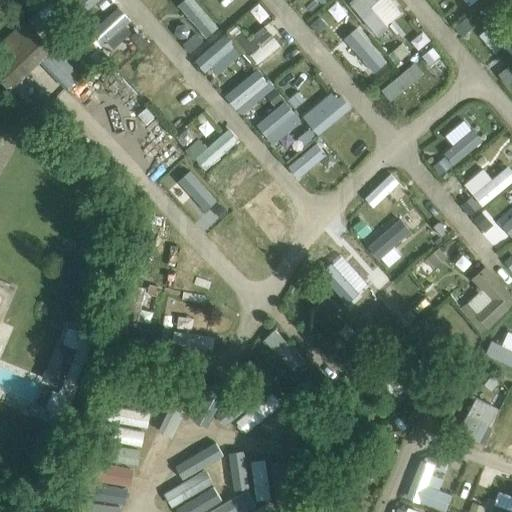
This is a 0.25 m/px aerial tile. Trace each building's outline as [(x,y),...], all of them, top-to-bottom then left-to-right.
[(183,0),(179,4),(208,36),(221,25),(198,0),(183,0)] [(352,0),(351,2),(377,34),(404,13),(393,0),(352,0)] [(89,31),(102,45),(132,19),(119,4),(89,31)] [(484,21),(511,51),(511,30),(494,11),(484,21)] [(42,19),(37,12),(29,17),(34,25),(42,19)] [(0,41),(0,77),(12,90),(54,48),(24,18),(0,41)] [(260,61),(282,43),(266,23),(243,41),(260,61)] [(358,26),(345,38),(376,72),(390,60),(358,26)] [(213,64),(219,72),(244,51),(228,31),(196,58),(206,70),(213,64)] [(473,37),(481,50),(490,44),(482,32),(473,37)] [(140,35),(134,41),(140,48),(147,41),(140,35)] [(392,52),(400,61),(409,53),(401,44),(392,52)] [(416,59),(382,88),(393,100),(426,71),(416,59)] [(129,77),(135,70),(129,64),(122,70),(129,77)] [(274,88),(265,95),(273,104),(282,97),(274,88)] [(336,88),(304,114),(319,134),(352,108),(336,88)] [(302,98),(297,92),(290,98),(295,104),(302,98)] [(286,98),(257,123),(275,143),(304,119),(286,98)] [(444,175),(484,140),(464,118),(451,130),(459,139),(433,163),(444,175)] [(188,146),(204,168),(242,141),(232,127),(206,145),(200,137),(188,146)] [(297,137),(302,144),(314,134),(308,128),(297,137)] [(318,139),(288,164),(299,178),(329,153),(318,139)] [(481,204),(511,183),(511,166),(510,164),(491,176),(486,168),(466,181),(481,204)] [(390,171),(364,196),(373,206),(400,181),(390,171)] [(282,217),(283,216),(264,193),(245,208),(274,245),(293,231),(282,217)] [(511,204),(496,219),(511,235),(511,204)] [(471,219),(482,232),(491,225),(480,212),(471,219)] [(379,257),(414,230),(403,217),(369,244),(379,257)] [(362,218),(352,227),(363,238),(372,229),(362,218)] [(424,259),(432,268),(445,256),(438,247),(424,259)] [(497,299),(478,316),(487,326),(511,302),(511,290),(487,264),(475,276),(497,299)] [(170,290),(173,280),(163,277),(160,287),(170,290)] [(482,285),(468,301),(481,313),(495,297),(482,285)] [(225,306),(230,312),(237,305),(232,299),(225,306)] [(275,325),(264,335),(296,371),(307,361),(275,325)] [(191,343),(213,346),(215,337),(192,334),(191,343)] [(76,381),(88,351),(62,340),(58,339),(43,376),(63,384),(60,391),(53,388),(46,406),(53,409),(50,417),(64,422),(80,382),(76,381)] [(483,384),(490,390),(498,380),(491,374),(483,384)] [(236,420),(247,431),(254,424),(268,439),(298,411),(286,399),(281,404),(267,390),(236,420)] [(163,396),(156,432),(171,435),(179,399),(163,396)] [(462,428),(480,439),(499,408),(481,397),(462,428)] [(125,409),(122,422),(149,426),(151,413),(125,409)] [(302,415),(282,429),(290,440),(309,427),(302,415)] [(511,419),(503,443),(511,446),(511,419)] [(124,431),(123,443),(142,444),(142,432),(124,431)] [(225,442),(208,445),(216,491),(250,485),(243,449),(227,452),(225,442)] [(253,498),(269,497),(267,455),(250,456),(253,498)] [(445,472),(448,462),(435,457),(431,468),(445,472)] [(207,479),(211,478),(206,461),(160,476),(171,509),(178,506),(180,511),(213,511),(217,511),(207,479)] [(289,461),(272,462),(274,507),(291,507),(289,461)] [(114,464),(110,479),(131,484),(134,469),(114,464)] [(248,499),(246,503),(230,495),(221,511),(270,511),(271,511),(248,499)]
